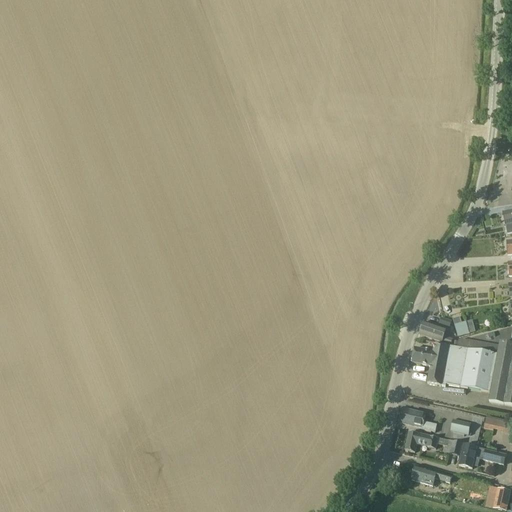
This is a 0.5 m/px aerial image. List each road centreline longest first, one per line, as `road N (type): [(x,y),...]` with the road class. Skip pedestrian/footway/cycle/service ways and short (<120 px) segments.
road 1 (tertiary): [(380,452),(408,337),(482,190),(500,0)]
road 2 (residential): [(380,452),(501,484),(511,445)]
